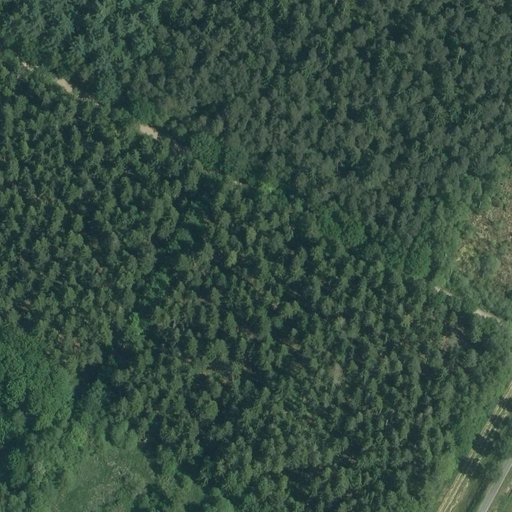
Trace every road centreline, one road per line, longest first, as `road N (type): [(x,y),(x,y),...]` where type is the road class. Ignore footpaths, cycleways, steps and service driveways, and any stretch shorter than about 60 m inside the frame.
road 1 (track): [(0,49),(511,333)]
road 2 (track): [(449,511),(511,394)]
